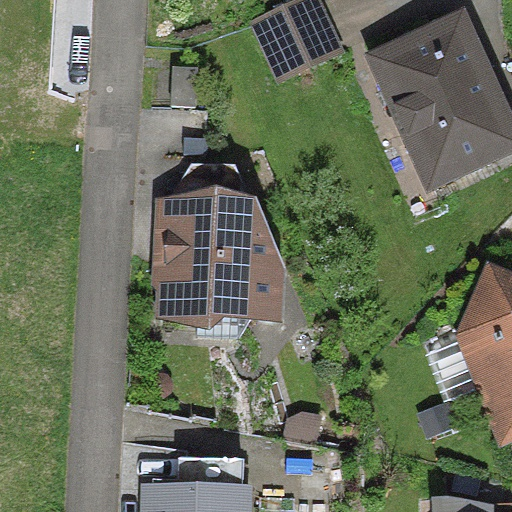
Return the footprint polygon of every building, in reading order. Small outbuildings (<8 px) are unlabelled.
[(321,0),(292,0),(250,19),(277,82),(344,53),(321,0)] [(511,112),(465,8),(365,53),(428,192),(511,154),(511,112)] [(217,185),(155,197),(151,284),(159,283),(156,316),(197,326),(208,329),(226,316),(251,319),(286,323),(287,268),(257,196),(217,185)] [(511,270),(488,262),(457,332),(478,389),(500,447),(511,441),(511,270)] [(241,339),(251,319),(226,316),(208,329),(197,326),(197,338),(241,339)] [(478,389),(457,332),(422,345),(444,400),(478,389)] [(459,427),(449,401),(419,413),(429,439),(459,427)] [(141,483),(140,511),(251,511),(252,485),(141,483)] [(432,495),(433,511),(493,511),(493,504),(448,495),(432,495)]
